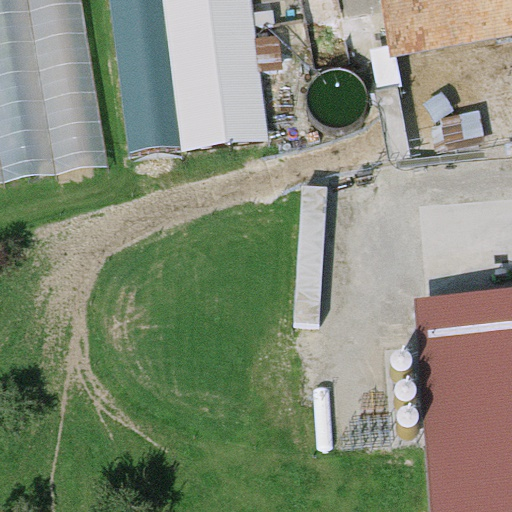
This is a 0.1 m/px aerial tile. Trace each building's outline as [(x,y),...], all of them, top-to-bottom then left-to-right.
[(0,0),(0,193),(111,181),(90,0),(0,0)] [(271,141),(260,0),(120,0),(132,152),(271,141)] [(511,0),(381,0),(388,35),(511,11),(511,0)] [(332,186),(260,185),(258,325),(331,326),(332,186)] [(511,511),(511,282),(430,287),(443,511),(511,511)]
